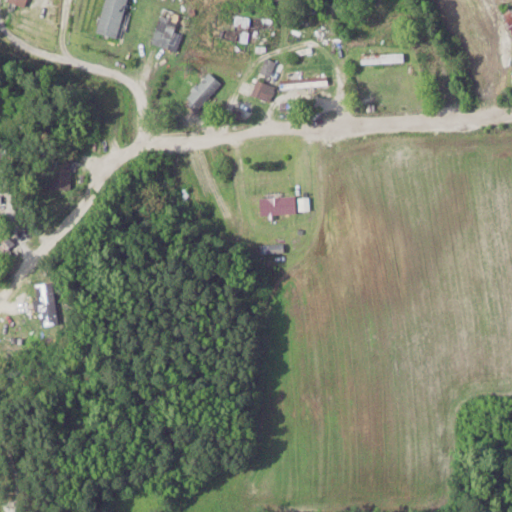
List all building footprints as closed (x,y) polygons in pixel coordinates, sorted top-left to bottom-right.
[(107,0),(98,33),(118,38),(129,0),(107,0)] [(362,55),(362,64),(405,64),(405,55),(362,55)] [(196,112),(224,86),(211,73),(184,100),(196,112)] [(281,80),(282,89),(329,88),(329,79),(281,80)] [(253,97),(272,103),(277,87),(258,81),(253,97)] [(53,190),(73,190),(73,162),(53,162),(53,190)] [(0,198),(9,192),(4,186),(0,189),(0,198)] [(261,216),(300,216),(300,199),(261,199),(261,216)] [(36,286),(41,327),(60,325),(56,284),(36,286)]
